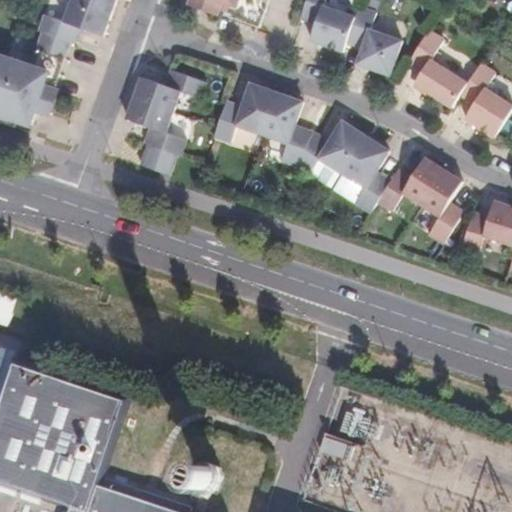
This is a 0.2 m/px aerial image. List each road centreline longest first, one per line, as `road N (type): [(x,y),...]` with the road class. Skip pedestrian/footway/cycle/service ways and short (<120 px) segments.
road 1 (tertiary): [(511,352),(72,205)]
road 2 (residential): [(511,186),(467,167),(389,114),(135,23)]
road 3 (residential): [(135,23),(72,205)]
